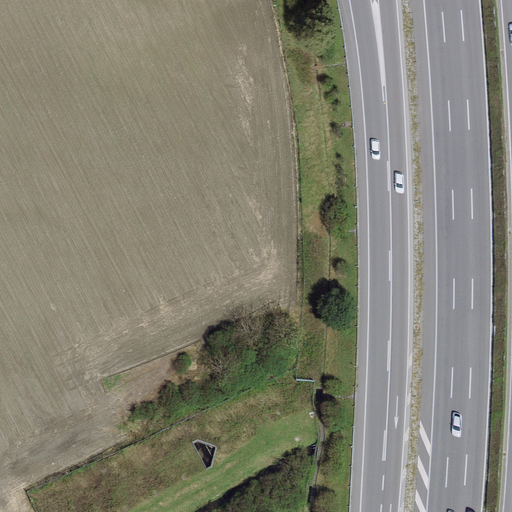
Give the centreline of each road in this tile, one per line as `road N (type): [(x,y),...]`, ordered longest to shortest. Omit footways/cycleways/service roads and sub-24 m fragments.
road 1 (motorway): [(449,0),(462,210),(453,511)]
road 2 (motorway): [(398,195),(389,511)]
road 3 (motorway): [(360,0),(398,195)]
road 4 (motorway): [(386,0),(398,195)]
